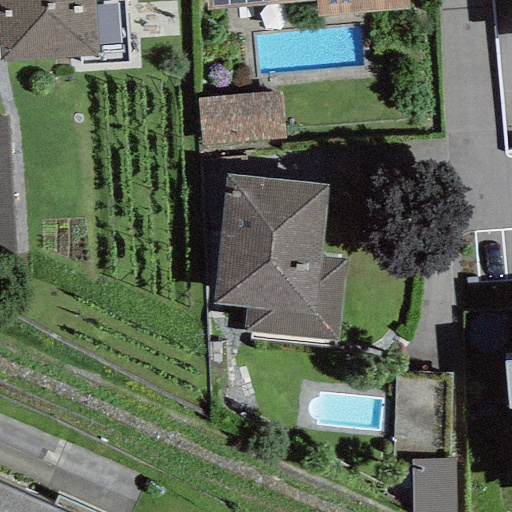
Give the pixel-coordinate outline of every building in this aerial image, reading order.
[(97,56),(93,0),(0,0),(0,46),(1,62),(97,56)] [(204,0),(206,11),(314,0),(316,18),(407,11),(405,0),(204,0)] [(284,90),(196,97),(200,147),(289,139),(284,90)] [(0,256),(15,256),(6,116),(0,116),(0,256)] [(328,187),(226,175),(211,302),(243,306),(240,330),(336,341),(346,259),(320,256),(328,187)] [(455,511),(453,461),(408,461),(410,511),(455,511)] [(52,510),(0,486),(0,511),(89,511),(58,497),(52,510)]
